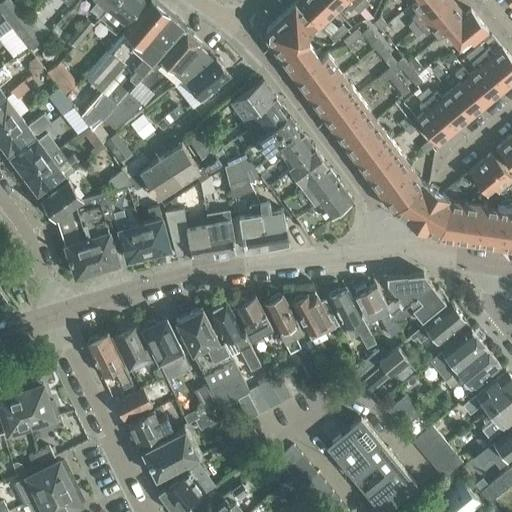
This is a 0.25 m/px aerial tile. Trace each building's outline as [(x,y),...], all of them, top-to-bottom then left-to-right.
[(27,18),(13,0),(1,0),(0,1),(0,9),(15,28),(27,18)] [(101,15),(113,0),(98,0),(100,1),(93,9),(101,15)] [(113,0),(101,15),(107,20),(104,23),(115,32),(141,0),(113,0)] [(141,74),(159,53),(183,25),(153,0),(147,0),(123,30),(109,46),(141,74)] [(296,0),(295,2),(315,23),(314,24),(317,27),(335,10),(325,0),(296,0)] [(325,0),(335,10),(343,3),(350,10),(353,7),(358,11),(362,7),(356,0),(325,0)] [(408,25),(412,30),(429,16),(430,17),(439,10),(437,7),(445,0),(446,2),(448,0),(416,0),(412,4),(418,11),(411,16),(414,20),(408,25)] [(430,17),(429,16),(412,30),(416,36),(423,30),(426,33),(432,28),(438,36),(446,29),(446,28),(464,13),(453,0),(448,0),(446,2),(445,0),(437,7),(439,10),(430,17)] [(294,75),(309,95),(341,71),(326,51),(320,55),(307,38),(306,31),(314,24),(315,23),(295,2),(294,1),(266,28),(265,36),(289,67),(295,74),(294,75)] [(488,29),(470,8),(464,13),(446,28),(446,29),(459,44),(468,37),(472,42),(488,29)] [(34,11),(27,18),(15,28),(30,48),(43,38),(51,29),(34,11)] [(95,22),(88,15),(67,37),(74,44),(95,22)] [(380,30),(385,25),(380,18),(374,23),(380,30)] [(345,30),(340,24),(328,36),(333,41),(345,30)] [(183,25),(159,53),(183,75),(185,76),(213,54),(200,43),(202,41),(183,25)] [(360,33),(366,40),(372,35),(367,28),(360,33)] [(361,36),(356,29),(342,40),(347,47),(361,36)] [(468,37),(459,44),(462,51),(472,42),(468,37)] [(373,49),(380,43),(375,38),(368,43),(373,49)] [(385,50),(380,43),(373,49),(378,55),(385,50)] [(504,82),(507,86),(511,82),(511,57),(502,46),(494,53),(489,47),(485,50),(479,43),(474,48),(489,65),(488,66),(495,74),(497,72),(505,81),(504,82)] [(109,46),(87,72),(106,88),(83,115),(94,129),(103,118),(109,110),(136,80),(141,74),(109,46)] [(468,74),(490,101),(507,86),(504,82),(505,81),(497,72),(495,74),(488,66),(489,65),(474,48),(465,55),(476,67),(468,74)] [(390,56),(385,50),(378,55),(383,61),(390,56)] [(214,53),(213,54),(185,76),(184,77),(198,94),(188,101),(193,106),(199,101),(199,102),(211,92),(210,90),(230,73),(223,65),(223,61),(219,56),(215,55),(214,53)] [(33,73),(43,66),(35,56),(30,60),(29,67),(33,73)] [(388,67),(390,69),(396,63),(395,61),(390,56),(383,61),(388,67)] [(406,63),(401,56),(395,61),(396,63),(399,67),(400,68),(406,63)] [(418,65),(412,58),(406,63),(411,68),(413,70),(418,65)] [(50,71),(65,91),(78,81),(62,61),(50,71)] [(399,67),(396,63),(390,69),(393,72),(399,67)] [(400,68),(405,74),(411,68),(406,63),(400,68)] [(442,70),(436,63),(430,68),(436,76),(442,70)] [(382,72),(387,79),(393,73),(393,72),(390,69),(388,67),(382,72)] [(461,80),(449,90),(471,116),(490,101),(468,74),(462,67),(454,73),(461,80)] [(413,70),(411,68),(405,74),(410,80),(416,74),(413,70)] [(349,82),(341,71),(309,95),(310,97),(312,96),(313,97),(313,100),(316,105),(319,105),(326,115),(338,131),(337,133),(341,138),(344,139),(372,119),(364,108),(367,106),(349,82)] [(387,79),(382,72),(375,78),(380,84),(387,79)] [(398,79),(393,73),(387,79),(392,84),(398,79)] [(415,86),(421,80),(416,74),(410,80),(415,86)] [(251,114),(251,113),(276,95),(263,77),(230,102),(243,119),(251,114)] [(398,79),(392,84),(397,90),(403,85),(398,79)] [(130,114),(149,92),(136,80),(109,110),(103,118),(113,127),(121,120),(130,114)] [(22,81),(19,83),(10,90),(14,97),(27,87),(22,81)] [(397,90),(402,96),(408,91),(403,85),(397,90)] [(428,86),(423,90),(437,108),(436,109),(443,117),(446,115),(453,124),(451,125),(455,130),(471,116),(449,90),(441,97),(436,91),(434,93),(428,86)] [(436,109),(437,108),(423,90),(418,95),(423,102),(419,105),(424,111),(416,117),(438,144),(455,130),(451,125),(453,124),(446,115),(443,117),(436,109)] [(288,112),(276,95),(251,113),(251,114),(243,119),(249,128),(237,136),(244,145),(288,112)] [(0,128),(20,114),(6,96),(0,100),(0,128)] [(158,124),(161,128),(182,110),(177,104),(161,116),(164,119),(158,124)] [(27,124),(20,114),(0,128),(0,143),(1,143),(7,151),(33,132),(37,132),(51,122),(43,112),(27,124)] [(256,162),(276,148),(301,129),(288,112),(244,145),(256,162)] [(141,113),(131,122),(144,137),(154,128),(141,113)] [(414,127),(405,115),(397,121),(407,133),(414,127)] [(379,129),(372,119),(344,139),(347,143),(347,146),(350,151),(353,151),(358,159),(371,177),(371,179),(375,184),(377,185),(379,186),(406,166),(397,154),(401,152),(382,127),(379,129)] [(266,181),(314,146),(301,129),(276,148),(282,157),(259,173),(266,181)] [(206,141),(200,132),(191,140),(196,148),(206,141)] [(511,133),(496,147),(511,166),(511,133)] [(23,172),(24,173),(49,154),(36,136),(10,155),(16,163),(15,166),(19,172),(23,172)] [(182,141),(148,162),(140,168),(148,180),(158,195),(194,171),(200,180),(201,180),(209,174),(204,166),(203,165),(199,168),(182,141)] [(206,141),(196,148),(204,160),(214,153),(206,141)] [(430,147),(426,141),(419,146),(423,152),(430,147)] [(327,163),(314,146),(289,165),(266,181),(266,182),(273,192),(279,199),(282,196),(289,191),(302,182),(327,163)] [(210,174),(225,164),(237,159),(232,149),(225,151),(224,150),(215,155),(217,158),(204,166),(209,174),(210,174)] [(468,170),(476,180),(486,192),(493,186),(497,191),(511,178),(511,175),(491,151),(468,170)] [(128,175),(140,168),(148,162),(142,153),(121,166),(128,175)] [(60,168),(49,154),(24,173),(25,175),(24,178),(28,184),(31,184),(37,191),(63,172),(65,175),(70,171),(80,164),(75,157),(60,168)] [(257,169),(246,155),(240,158),(247,177),(257,169)] [(239,158),(237,159),(225,164),(229,181),(246,177),(239,158)] [(339,180),(327,163),(302,182),(289,191),(282,196),(288,205),(295,213),(301,208),(313,200),(339,180)] [(84,170),(80,164),(70,171),(75,178),(84,170)] [(424,228),(437,236),(450,201),(446,198),(448,195),(445,193),(443,191),(442,192),(435,187),(429,184),(430,183),(429,183),(427,182),(424,180),(421,185),(417,181),(406,166),(379,186),(377,187),(393,209),(406,217),(405,217),(408,219),(408,218),(415,223),(422,226),(421,227),(424,228)] [(140,168),(128,175),(137,188),(148,180),(140,168)] [(131,181),(122,169),(108,179),(115,188),(126,185),(131,181)] [(210,174),(209,174),(201,180),(203,191),(214,189),(210,174)] [(55,217),(56,216),(76,202),(81,198),(68,179),(42,197),(47,205),(46,208),(50,214),(53,214),(55,217)] [(308,232),(353,199),(339,180),(313,200),(319,208),(307,216),(301,208),(295,213),(308,232)] [(97,268),(119,261),(107,226),(117,223),(113,211),(108,191),(81,198),(76,202),(84,227),(93,257),(97,268)] [(269,201),(259,203),(267,246),(289,242),(283,208),(271,210),(269,201)] [(483,205),(450,201),(437,236),(459,239),(479,242),(484,208),(485,201),(484,201),(483,205)] [(75,275),(97,268),(93,257),(84,227),(76,202),(56,216),(65,244),(63,247),(65,253),(68,254),(71,263),(75,272),(74,272),(75,275)] [(239,215),(245,250),(267,246),(259,203),(249,205),(250,213),(239,215)] [(150,219),(140,222),(148,253),(150,252),(150,255),(161,252),(161,250),(170,247),(162,216),(158,204),(147,207),(150,219)] [(496,209),(484,208),(479,242),(511,246),(511,207),(496,205),(496,209)] [(146,253),(148,253),(140,222),(128,225),(123,208),(113,211),(117,223),(126,259),(136,256),(139,258),(145,256),(146,253)] [(206,213),(207,222),(213,255),(235,252),(228,210),(206,213)] [(205,257),(213,255),(207,222),(186,226),(185,212),(172,215),(176,240),(188,238),(192,259),(205,257)] [(403,304),(408,300),(431,281),(423,271),(408,273),(405,273),(386,275),(387,281),(397,293),(395,295),(403,304)] [(438,285),(436,287),(431,281),(403,304),(392,312),(397,321),(413,308),(421,318),(448,297),(443,291),(438,285)] [(357,292),(355,294),(367,318),(379,312),(391,336),(402,329),(397,321),(392,312),(376,282),(366,287),(363,285),(357,288),(357,292)] [(331,295),(329,296),(351,335),(360,331),(367,345),(375,340),(347,287),(340,290),(339,288),(330,293),(331,295)] [(328,311),(326,312),(316,293),(310,296),(308,292),(305,294),(301,293),(296,296),(294,299),(291,301),(312,339),(336,326),(328,311)] [(265,302),(289,350),(300,345),(294,334),(302,330),(282,293),(280,294),(277,293),(272,296),(271,299),(265,302)] [(237,304),(234,305),(251,337),(272,326),(255,294),(246,299),(245,298),(243,298),(242,298),(240,299),(238,300),(238,301),(237,302),(237,304)] [(211,308),(208,309),(225,340),(234,335),(252,368),(261,363),(226,300),(219,303),(217,302),(211,305),(211,308)] [(438,340),(465,319),(451,301),(409,334),(412,338),(416,335),(420,340),(431,331),(438,340)] [(203,373),(233,358),(223,338),(219,340),(202,306),(176,319),(203,373)] [(185,355),(165,316),(155,321),(152,319),(146,323),(146,326),(142,327),(168,377),(190,366),(184,355),(185,355)] [(123,328),(117,331),(116,333),(113,335),(129,366),(142,360),(144,363),(153,359),(135,324),(125,329),(123,328)] [(444,377),(485,344),(478,334),(471,325),(429,358),(444,377)] [(95,335),(90,337),(89,340),(85,342),(101,374),(115,368),(121,382),(130,378),(107,331),(98,336),(95,335)] [(378,358),(389,371),(409,355),(398,342),(378,358)] [(500,362),(485,344),(444,377),(450,385),(463,375),(471,386),(500,362)] [(373,353),(354,369),(362,379),(381,363),(373,353)] [(249,388),(233,358),(203,373),(208,382),(219,404),(249,388)] [(300,362),(290,367),(302,389),(312,384),(300,362)] [(381,363),(362,379),(368,386),(387,370),(381,363)] [(260,381),(271,375),(266,365),(255,371),(260,381)] [(153,369),(157,378),(165,375),(160,366),(153,369)] [(291,395),(302,389),(290,367),(279,373),(291,395)] [(470,412),(483,401),(489,408),(511,390),(511,376),(505,368),(463,403),(470,412)] [(280,401),(291,395),(279,373),(268,379),(280,401)] [(25,388),(20,390),(30,424),(58,415),(53,400),(48,401),(43,383),(40,384),(39,379),(23,384),(25,388)] [(268,379),(258,384),(269,407),(280,401),(268,379)] [(206,411),(219,404),(208,382),(195,388),(206,411)] [(247,390),(259,412),(269,407),(258,384),(247,390)] [(114,400),(123,418),(152,403),(143,386),(114,400)] [(30,424),(20,390),(15,392),(13,387),(0,391),(0,407),(8,431),(30,424)] [(511,417),(511,390),(489,408),(496,416),(482,427),(489,436),(511,417)] [(237,397),(248,418),(259,412),(247,391),(237,397)] [(406,393),(387,409),(394,418),(414,402),(406,393)] [(421,412),(414,402),(394,418),(402,428),(421,412)] [(125,423),(135,443),(171,426),(166,415),(158,419),(153,409),(125,423)] [(188,421),(195,417),(198,416),(195,409),(185,414),(188,421)] [(213,409),(198,416),(195,417),(200,427),(208,423),(210,428),(220,423),(213,409)] [(383,511),(417,483),(360,416),(326,444),(383,511)] [(431,424),(412,440),(420,449),(439,433),(431,424)] [(511,425),(474,456),(480,464),(490,456),(499,466),(511,455),(511,425)] [(238,437),(246,448),(252,455),(266,445),(251,426),(238,437)] [(185,427),(142,449),(156,475),(198,453),(185,427)] [(447,442),(439,433),(420,449),(428,458),(447,442)] [(436,468),(455,452),(447,442),(428,458),(436,468)] [(282,469),(285,466),(302,453),(294,444),(275,460),(282,469)] [(49,445),(39,450),(44,461),(54,455),(49,445)] [(34,466),(44,461),(39,450),(28,455),(34,466)] [(462,461),(455,452),(436,468),(443,477),(462,461)] [(285,466),(293,476),(309,462),(302,453),(285,466)] [(182,473),(159,490),(158,491),(168,503),(167,503),(167,505),(170,509),(172,510),(172,509),(174,511),(175,511),(214,484),(194,457),(177,465),(182,473)] [(29,501),(69,481),(67,476),(71,474),(64,460),(60,462),(59,459),(16,480),(27,502),(29,501)] [(317,472),(309,462),(293,476),(301,485),(317,472)] [(511,482),(511,463),(481,489),(490,500),(511,482)] [(301,485),(309,494),(325,481),(317,472),(301,485)] [(461,478),(419,511),(467,511),(480,501),(461,478)] [(72,486),(69,481),(29,501),(33,511),(60,511),(80,502),(79,500),(83,498),(76,484),(72,486)] [(333,490),(325,481),(309,494),(316,504),(333,490)] [(248,489),(243,483),(232,491),(237,497),(248,489)] [(323,511),(325,511),(340,500),(333,490),(316,504),(323,511)] [(0,501),(0,511),(5,511),(9,511),(3,500),(0,501)] [(243,511),(236,502),(231,507),(225,500),(210,511),(243,511)] [(344,511),(348,509),(340,500),(325,511),(344,511)]
